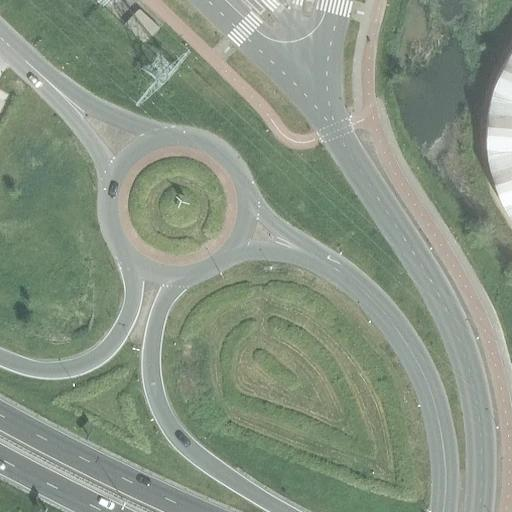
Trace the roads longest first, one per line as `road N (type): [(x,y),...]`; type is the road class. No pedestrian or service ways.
road 1 (tertiary): [(305,253),(367,297),(416,360),(437,415),(441,511)]
road 2 (trunk): [(284,511),(192,454),(160,415),(148,367),(152,324),(178,280)]
road 3 (trunk): [(204,511),(0,412)]
road 4 (trunk): [(133,265),(130,309),(117,338),(89,363),(57,372),(0,356)]
road 5 (tertiary): [(249,197),(225,152),(194,136),(159,136)]
